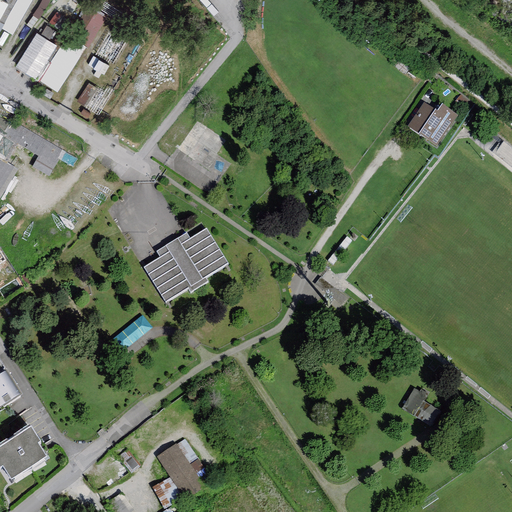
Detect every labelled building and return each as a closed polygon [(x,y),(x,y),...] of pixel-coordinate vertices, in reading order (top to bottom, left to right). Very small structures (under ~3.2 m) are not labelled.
[(6,0),(0,0),(0,35),(4,27),(19,35),(37,0),(50,0),(53,1),(53,0),(16,0),(14,4),(6,0)] [(41,18),(52,2),(49,0),(44,0),(35,15),(41,18)] [(112,0),(135,13),(141,0),(112,0)] [(93,47),(110,17),(91,7),(74,37),(93,47)] [(131,42),(111,31),(98,56),(118,67),(131,42)] [(38,35),(19,69),(41,81),(59,47),(38,35)] [(85,49),(69,40),(45,84),(61,93),(85,49)] [(111,96),(92,85),(80,105),(100,116),(111,96)] [(435,147),(457,115),(441,104),(437,111),(424,102),(407,127),(435,147)] [(12,124),(0,116),(0,202),(18,171),(6,164),(17,143),(39,156),(32,167),(49,176),(52,171),(64,177),(76,157),(13,122),(12,124)] [(180,149),(191,158),(212,129),(200,121),(180,149)] [(511,148),(503,141),(494,153),(511,167),(511,148)] [(147,266),(169,303),(233,265),(210,228),(147,266)] [(346,297),(321,277),(315,284),(340,304),(346,297)] [(151,328),(143,317),(115,338),(124,350),(151,328)] [(7,370),(0,373),(0,406),(2,405),(3,407),(23,394),(7,370)] [(438,405),(413,391),(402,410),(428,424),(438,405)] [(31,425),(0,444),(0,467),(2,466),(10,480),(47,457),(38,443),(41,441),(31,425)] [(178,442),(156,456),(185,499),(207,485),(178,442)] [(219,511),(213,503),(207,507),(210,511),(219,511)]
